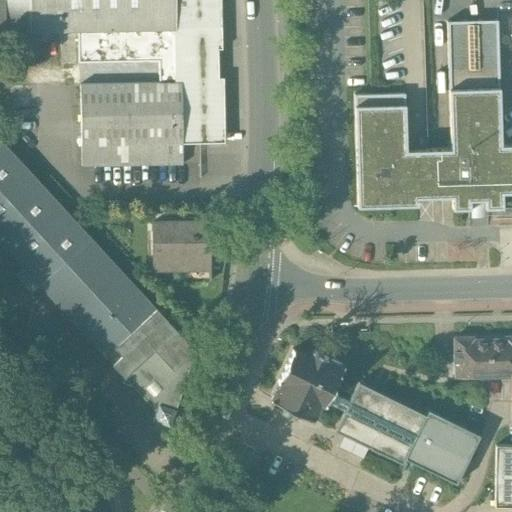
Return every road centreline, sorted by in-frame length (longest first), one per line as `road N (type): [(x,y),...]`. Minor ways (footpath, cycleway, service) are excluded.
road 1 (residential): [(263,0),(269,157),(253,293)]
road 2 (unclassified): [(253,293),(511,291)]
road 3 (residential): [(253,293),(219,420),(172,511)]
